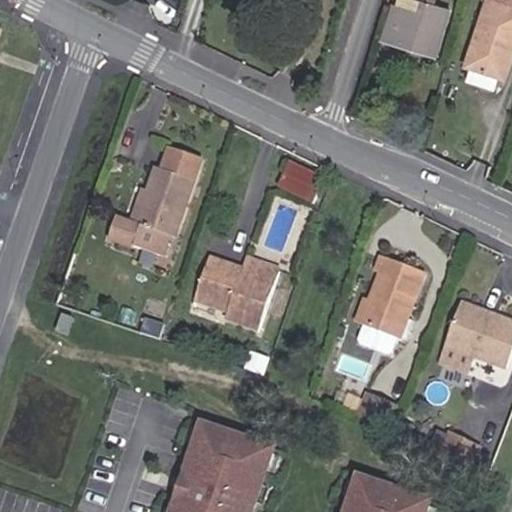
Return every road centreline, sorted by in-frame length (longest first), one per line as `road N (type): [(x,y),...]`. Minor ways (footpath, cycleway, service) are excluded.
road 1 (residential): [(93,28),(0,296)]
road 2 (residential): [(93,28),(326,136)]
road 3 (residential): [(326,136),(511,222)]
road 4 (residential): [(368,0),(326,136)]
